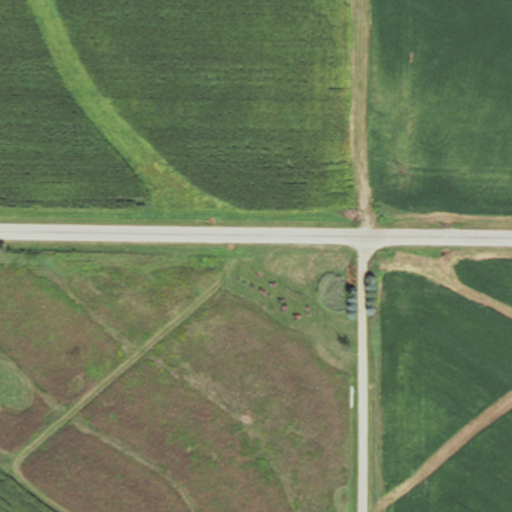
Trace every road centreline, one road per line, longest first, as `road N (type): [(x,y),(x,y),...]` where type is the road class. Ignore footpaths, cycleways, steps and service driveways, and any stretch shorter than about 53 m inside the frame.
road 1 (residential): [(361,0),(370,511)]
road 2 (residential): [(0,206),(511,211)]
